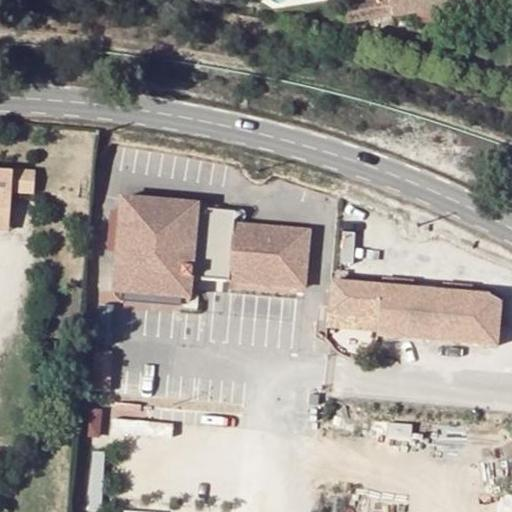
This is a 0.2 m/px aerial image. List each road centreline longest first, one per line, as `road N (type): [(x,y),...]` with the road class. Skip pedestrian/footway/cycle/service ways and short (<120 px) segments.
road 1 (tertiary): [(0,106),(230,134),(386,173),(511,226)]
road 2 (unknown): [(381,511),(432,471),(511,441)]
